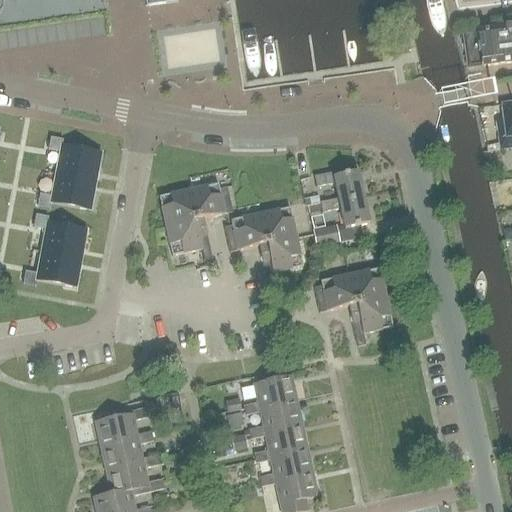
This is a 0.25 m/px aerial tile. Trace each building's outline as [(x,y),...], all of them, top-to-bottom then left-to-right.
[(511,64),(511,27),(467,33),(462,33),(467,69),(481,67),(511,64)] [(507,138),(498,139),(499,152),(511,150),(511,105),(502,107),(507,138)] [(61,147),(56,176),(96,183),(101,155),(61,147)] [(333,174),(314,178),(317,189),(335,185),(338,200),(339,205),(364,199),(358,173),(334,178),(333,174)] [(56,176),(50,205),(90,212),(96,183),(56,176)] [(203,221),(232,214),(227,189),(219,191),(218,186),(159,199),(172,258),(202,251),(204,263),(212,261),(203,221)] [(318,197),(309,199),(311,206),(320,204),(318,197)] [(338,200),(320,204),(322,212),(322,214),(340,210),(345,231),(370,225),(364,199),(339,205),(338,200)] [(311,206),(308,207),(309,215),(322,212),(320,204),(311,206)] [(273,275),(303,269),(290,209),(231,222),(232,228),(224,229),(230,254),(259,248),(267,288),(275,286),(273,275)] [(47,224),(41,253),(81,261),(87,232),(47,224)] [(336,227),(312,232),(316,249),(339,244),(336,227)] [(511,231),(508,230),(501,231),(503,242),(511,239),(511,231)] [(41,253),(36,282),(76,290),(81,261),(41,253)] [(363,336),(392,329),(379,270),(320,283),(322,288),(314,290),(319,315),(348,308),(357,349),(365,347),(363,336)] [(257,405),(243,408),(245,417),(259,414),(259,410),(296,402),(291,378),(253,386),(257,405)] [(239,400),(225,403),(227,414),(241,411),(239,400)] [(263,429),(249,432),(251,441),(265,438),(264,435),(302,426),(296,402),(259,410),(259,414),(263,429)] [(132,416),(95,424),(100,448),(138,439),(137,437),(134,422),(148,419),(146,410),(132,413),(132,416)] [(241,414),(227,417),(230,429),(243,426),(241,414)] [(268,452),(254,456),(256,465),(270,462),(269,459),(307,450),(302,426),(264,435),(265,438),(268,452)] [(138,439),(100,448),(105,472),(143,463),(143,461),(139,446),(153,443),(151,434),(137,437),(138,439)] [(245,437),(231,440),(233,453),(248,450),(245,437)] [(273,476),(259,479),(261,489),(275,486),(275,483),(312,474),(307,450),(269,459),(270,462),(273,476)] [(143,463),(105,472),(110,496),(148,488),(148,485),(145,470),(159,467),(157,458),(143,461),(143,463)] [(275,483),(275,486),(281,511),(307,511),(305,501),(318,498),(312,474),(275,483)] [(110,496),(93,500),(95,511),(135,511),(132,498),(164,491),(162,481),(148,485),(148,488),(110,496)]
